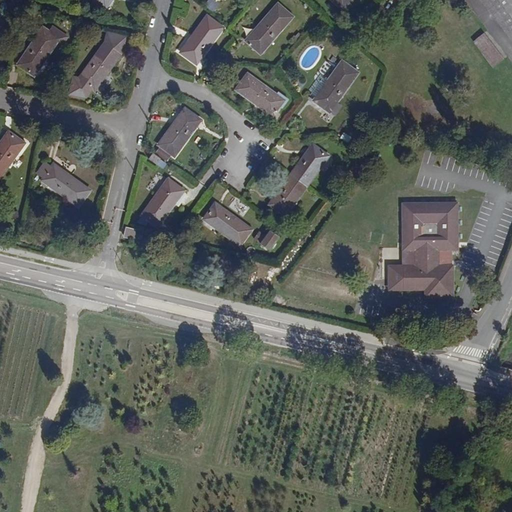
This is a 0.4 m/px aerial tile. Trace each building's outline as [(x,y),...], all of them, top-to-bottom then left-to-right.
[(93,0),(105,9),(111,0),(93,0)] [(332,0),(342,9),(349,0),(332,0)] [(511,0),(480,0),(511,41),(511,0)] [(260,53),(292,17),(278,5),(246,41),(260,53)] [(203,54),(222,28),(206,17),(180,52),(193,61),(200,52),(203,54)] [(302,32),(308,26),(304,23),(299,28),(302,32)] [(33,76),(59,39),(43,28),(25,55),(27,57),(20,67),(33,76)] [(503,60),(484,33),(472,41),(492,68),(503,60)] [(94,90),(119,56),(124,60),(130,53),(115,42),(111,47),(105,43),(79,79),(94,90)] [(196,63),(203,54),(200,52),(193,61),(196,63)] [(20,67),(27,57),(25,55),(18,65),(20,67)] [(328,112),(357,73),(342,62),(325,85),(316,98),(313,101),(328,112)] [(275,96),(248,75),(236,91),(271,117),(278,108),(281,110),(288,101),(278,93),(275,96)] [(316,98),(325,85),(319,81),(310,94),(316,98)] [(174,156),(193,130),(190,128),(197,118),(184,109),(158,145),(174,156)] [(193,130),(200,121),(197,118),(190,128),(193,130)] [(0,176),(24,144),(8,133),(0,144),(0,176)] [(307,157),(315,147),(312,146),(305,155),(307,157)] [(285,216),(327,157),(315,147),(307,157),(305,155),(276,195),(279,197),(272,207),(285,216)] [(161,159),(153,153),(148,159),(156,165),(161,159)] [(43,179),(51,167),(46,162),(37,174),(43,179)] [(89,191),(53,165),(51,167),(43,179),(42,180),(78,206),(89,191)] [(157,226),(175,201),(177,203),(184,193),(167,180),(141,215),(157,226)] [(272,207),(279,197),(276,195),(269,205),(272,207)] [(453,297),(452,265),(438,265),(438,251),(457,250),(457,203),(402,203),(403,251),(414,251),(414,265),(403,266),(404,290),(424,290),(424,297),(453,297)] [(224,210),(215,204),(213,206),(222,213),(224,210)] [(251,229),(224,210),(222,213),(213,206),(204,219),(240,244),(251,229)] [(132,239),(135,230),(126,228),(124,237),(132,239)] [(269,251),(279,237),(269,230),(259,244),(269,251)]
